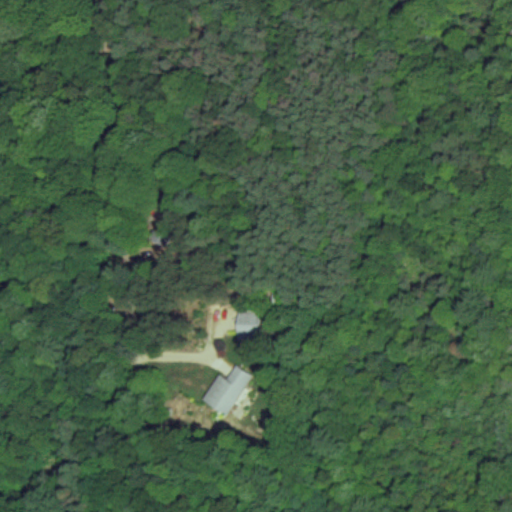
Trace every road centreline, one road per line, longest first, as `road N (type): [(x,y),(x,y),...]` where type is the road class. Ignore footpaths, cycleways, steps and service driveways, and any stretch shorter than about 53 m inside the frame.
road 1 (residential): [(100,0),(127,333)]
road 2 (residential): [(104,33),(0,106)]
